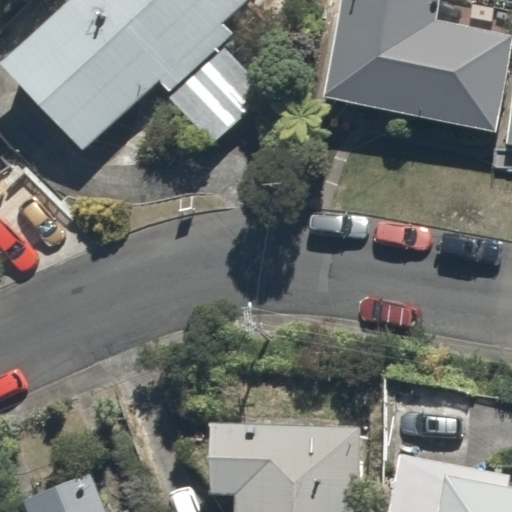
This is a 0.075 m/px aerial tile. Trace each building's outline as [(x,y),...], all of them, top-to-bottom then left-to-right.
[(84,0),(15,66),(100,155),(164,95),(216,150),(283,87),(231,32),(264,0),(84,0)] [(481,0),(360,0),(338,100),(511,138),(511,37),(475,29),(481,0)] [(365,511),(368,430),(224,426),(221,505),(248,505),(247,511),(365,511)] [(511,511),(511,476),(416,463),(409,511),(511,511)] [(27,511),(123,511),(105,468),(23,503),(27,511)]
